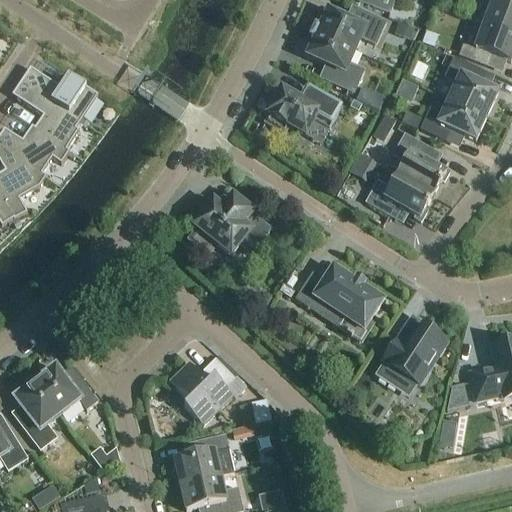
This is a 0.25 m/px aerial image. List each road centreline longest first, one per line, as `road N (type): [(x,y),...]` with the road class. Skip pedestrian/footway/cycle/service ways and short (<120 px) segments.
road 1 (tertiary): [(120,243),(206,133),(276,0)]
road 2 (residential): [(192,313),(316,422),(342,502)]
road 3 (residential): [(145,511),(120,403),(141,362),(192,313)]
road 4 (tertiary): [(0,350),(120,243)]
road 5 (residential): [(420,276),(452,225),(511,163)]
